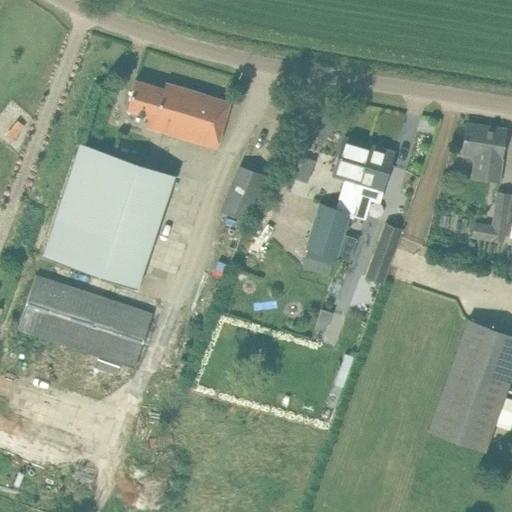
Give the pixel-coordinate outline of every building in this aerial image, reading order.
[(148,115),(145,126),(215,147),(229,101),(165,82),(164,88),(135,79),(126,108),(148,115)] [(472,177),(497,181),(505,129),(466,123),(461,152),(475,154),(472,177)] [(320,203),(306,248),(336,258),(350,211),(355,196),(356,196),(375,202),(379,200),(382,190),(388,170),(394,151),(344,136),(338,155),(332,175),(346,179),(342,192),(337,208),(320,203)] [(173,173),(79,143),(42,255),(137,286),(173,173)] [(221,210),(247,220),(244,219),(263,173),(240,166),(221,210)] [(474,220),(471,237),(487,240),(500,242),(503,242),(504,235),(506,235),(508,224),(506,224),(511,194),(508,193),(496,191),(493,211),(490,223),(474,220)] [(366,276),(382,282),(401,229),(385,223),(366,276)] [(18,328),(134,367),(152,312),(36,274),(18,328)] [(428,431),(485,451),(511,374),(511,334),(467,319),(428,431)]
